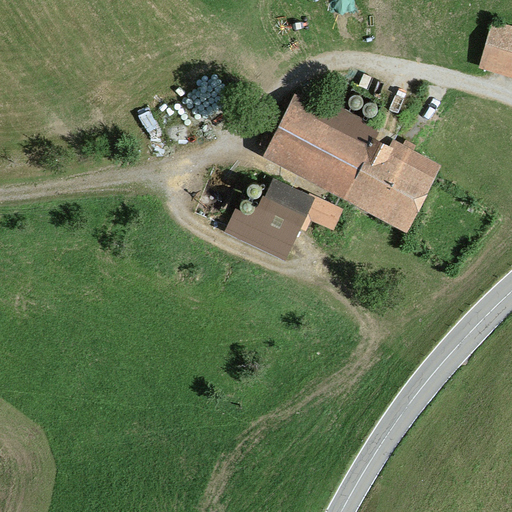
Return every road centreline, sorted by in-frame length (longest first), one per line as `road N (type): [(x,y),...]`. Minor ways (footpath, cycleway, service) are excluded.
road 1 (track): [(0,192),(154,178),(204,161),(285,84),(346,60),(429,75),(511,103)]
road 2 (tertiary): [(341,511),(411,399),(511,289)]
